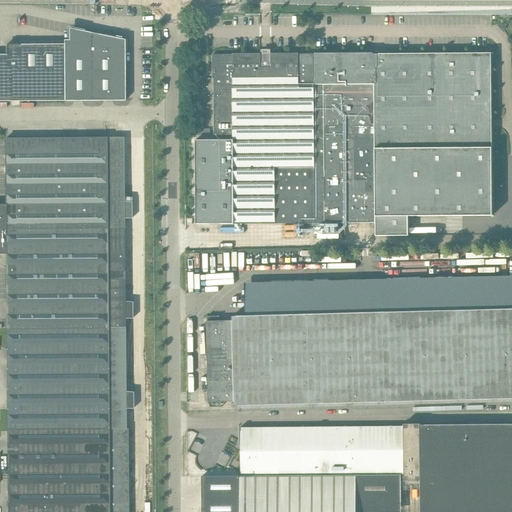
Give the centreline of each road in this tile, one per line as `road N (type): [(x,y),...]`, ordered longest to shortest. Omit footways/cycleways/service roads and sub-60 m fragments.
road 1 (unclassified): [(174,511),(172,113)]
road 2 (unclassified): [(172,113),(0,116)]
road 3 (unclassified): [(0,11),(134,28)]
